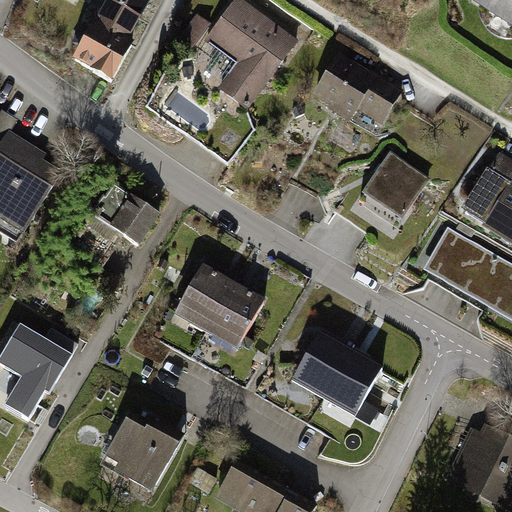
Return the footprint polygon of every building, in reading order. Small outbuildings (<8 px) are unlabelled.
[(111,0),(90,37),(81,32),(75,43),(84,48),(76,61),(113,82),(138,39),(130,35),(150,0),(111,0)] [(256,110),(305,42),(246,0),(241,0),(210,43),(242,66),(226,88),(256,110)] [(511,0),(475,0),(474,3),(511,25),(511,0)] [(412,91),(344,53),(316,102),(357,126),(364,112),(391,127),(412,91)] [(46,153),(15,135),(0,159),(0,216),(33,235),(69,175),(42,159),(46,153)] [(511,157),(509,156),(485,193),(506,205),(491,229),(511,242),(511,157)] [(428,189),(389,164),(370,195),(360,209),(379,222),(399,234),(428,189)] [(356,186),(338,215),(370,236),(379,222),(360,209),(370,195),(356,186)] [(146,246),(164,216),(120,189),(97,227),(112,236),(117,228),(146,246)] [(511,278),(457,246),(437,280),(511,323),(511,278)] [(232,270),(215,261),(185,316),(215,332),(241,283),(228,277),(232,270)] [(241,283),(215,332),(243,347),(269,299),(241,283)] [(47,344),(22,329),(0,367),(23,380),(5,411),(29,425),(46,396),(50,398),(80,347),(54,331),(47,344)] [(326,334),(301,380),(331,397),(357,350),(326,334)] [(357,350),(331,397),(362,413),(387,367),(357,350)] [(187,447),(134,418),(108,466),(160,495),(187,447)] [(511,511),(511,437),(480,424),(452,485),(511,511)] [(308,511),(239,471),(222,500),(242,511),(308,511)]
